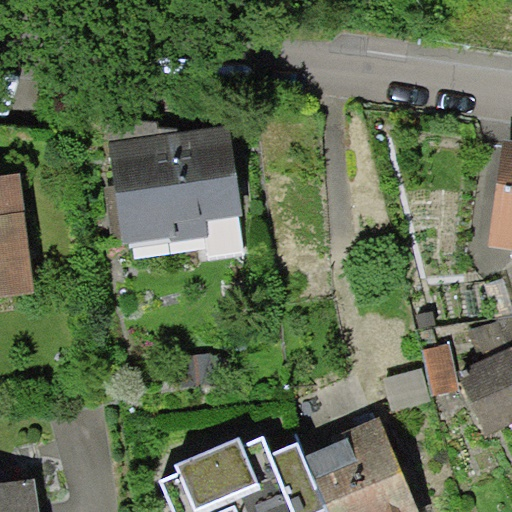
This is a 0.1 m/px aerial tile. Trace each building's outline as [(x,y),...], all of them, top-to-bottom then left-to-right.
[(157,124),(118,119),(136,256),(248,244),(236,137),(160,145),(157,124)] [(511,251),(511,175),(502,250),(511,251)] [(0,302),(49,296),(35,178),(0,181),(0,302)] [(511,290),(507,280),(482,290),(500,332),(511,327),(511,290)] [(417,322),(377,335),(403,413),(468,392),(452,344),(427,353),(417,322)] [(511,365),(474,379),(494,431),(511,424),(511,365)] [(433,511),(401,428),(323,458),(341,508),(342,511),(433,511)] [(332,511),(341,508),(312,441),(266,461),(260,448),(191,478),(196,488),(164,501),(168,511),(332,511)] [(51,511),(49,486),(0,491),(0,511),(51,511)]
